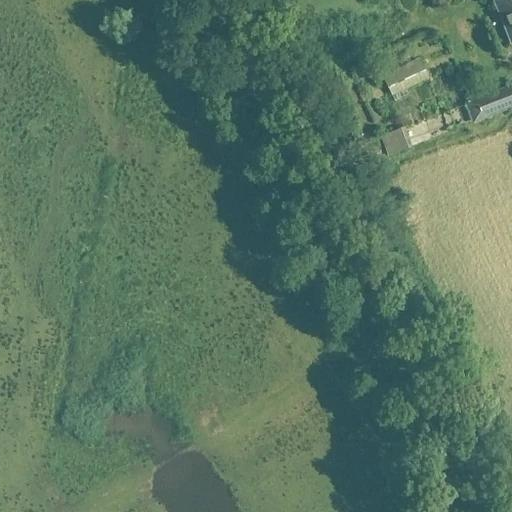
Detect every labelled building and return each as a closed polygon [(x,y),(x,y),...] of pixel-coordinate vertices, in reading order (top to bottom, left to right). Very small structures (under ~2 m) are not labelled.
[(511,0),(500,0),(494,3),(511,47),(511,0)] [(428,80),(419,60),(382,77),(391,97),(428,80)] [(365,63),(348,72),(356,86),(372,77),(365,63)] [(473,125),(511,109),(511,86),(465,105),(473,125)] [(365,95),(355,100),(362,113),(372,107),(365,95)] [(380,140),(385,158),(406,152),(402,134),(380,140)]
